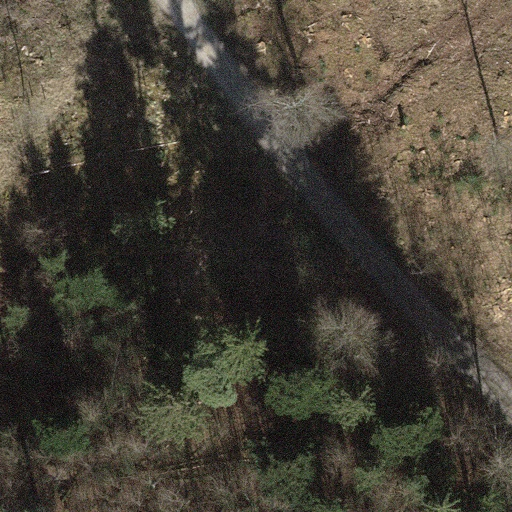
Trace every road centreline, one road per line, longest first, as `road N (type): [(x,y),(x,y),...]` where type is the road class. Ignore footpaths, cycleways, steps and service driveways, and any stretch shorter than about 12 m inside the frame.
road 1 (track): [(173,0),(378,267),(511,407)]
road 2 (track): [(178,5),(0,182)]
